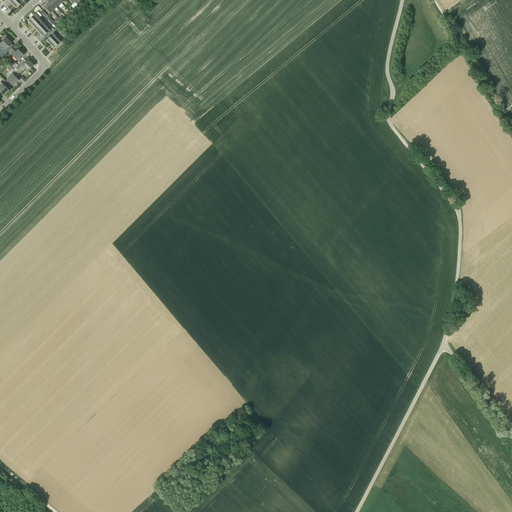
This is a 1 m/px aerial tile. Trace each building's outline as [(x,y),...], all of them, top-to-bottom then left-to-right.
[(51,1),(48,4),(45,7),(50,13),(57,7),(51,1)] [(31,25),(39,18),(35,14),(28,21),(31,25)] [(35,29),(42,22),(39,18),(31,25),(33,27),(35,29)] [(46,26),(42,22),(35,29),(37,31),(39,33),(46,26)] [(46,26),(39,33),(43,37),(50,30),(46,26)] [(50,45),(57,38),(53,34),(46,41),(50,45)] [(0,55),(2,57),(4,55),(9,51),(6,48),(11,43),(6,38),(0,44),(3,46),(0,49),(3,52),(1,53),(2,53),(0,55)] [(61,42),(57,38),(50,45),(54,49),(61,42)] [(12,54),(18,61),(24,55),(19,50),(16,53),(14,51),(12,54)] [(29,60),(23,65),(20,62),(18,65),(14,69),(19,75),(25,68),(28,71),(34,65),(29,60)] [(9,84),(10,83),(13,86),(19,80),(16,77),(19,75),(14,69),(11,67),(8,64),(5,66),(10,71),(9,71),(7,74),(10,77),(7,79),(7,80),(6,81),(9,84)] [(1,82),(0,82),(0,86),(0,91),(4,95),(9,90),(1,82)]
